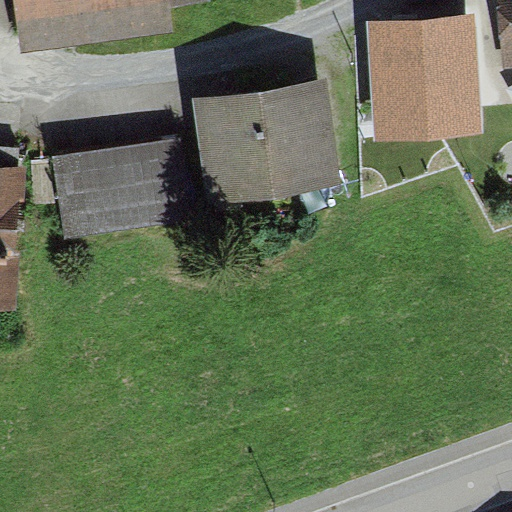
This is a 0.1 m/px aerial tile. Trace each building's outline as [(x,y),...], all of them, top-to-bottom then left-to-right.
[(17,0),(20,26),(169,10),(167,0),(17,0)] [(511,0),(494,0),(502,71),(511,68),(511,0)] [(468,21),(380,25),(385,122),(473,118),(468,21)] [(311,82),(196,89),(202,182),(318,174),(311,82)] [(169,139),(55,157),(66,231),(181,213),(169,139)] [(12,161),(0,159),(0,291),(2,291),(12,161)]
